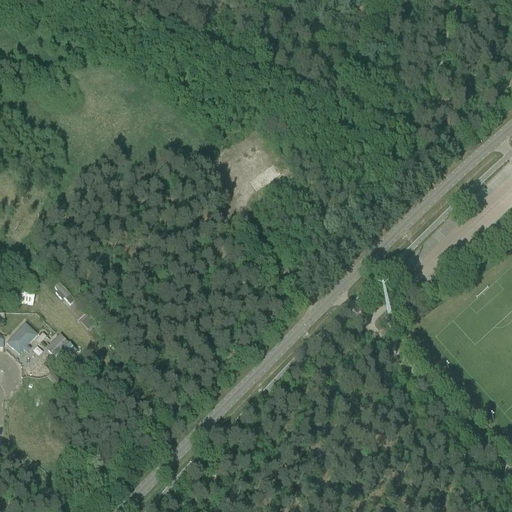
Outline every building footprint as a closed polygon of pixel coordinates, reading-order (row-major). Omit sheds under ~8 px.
[(269,185),(273,191),(293,177),(288,171),(269,185)] [(16,288),(13,303),(32,307),(35,292),(16,288)] [(389,325),(393,329),(400,322),(396,318),(389,325)] [(24,325),(6,345),(18,357),(23,352),(26,355),(30,351),(27,348),(37,337),(24,325)] [(34,343),(39,347),(46,339),(42,335),(34,343)] [(61,366),(75,352),(68,344),(54,358),(61,366)] [(52,373),(47,378),(55,387),(60,382),(52,373)]
